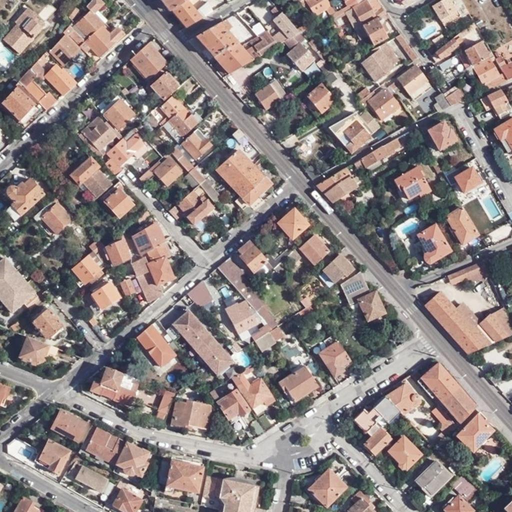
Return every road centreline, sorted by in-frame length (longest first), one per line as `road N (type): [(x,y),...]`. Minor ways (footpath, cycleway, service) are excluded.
road 1 (residential): [(302,184),(56,393)]
road 2 (residential): [(260,453),(232,455),(150,437),(56,393)]
road 3 (residential): [(0,165),(157,19)]
road 4 (tertiary): [(177,42),(302,184)]
road 5 (tertiary): [(302,184),(397,290)]
road 6 (residential): [(440,341),(326,413)]
road 7 (residential): [(397,290),(511,243)]
road 8 (residential): [(323,429),(411,511)]
